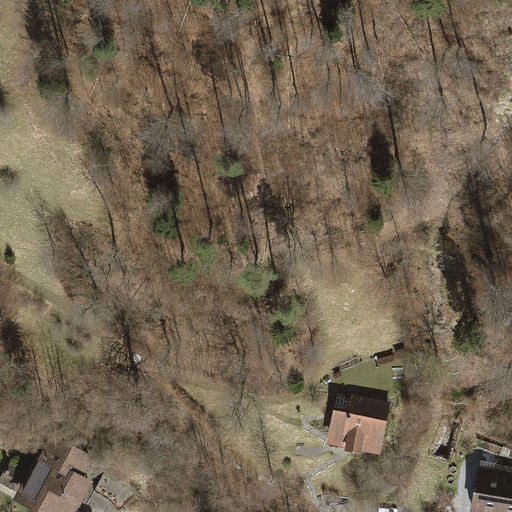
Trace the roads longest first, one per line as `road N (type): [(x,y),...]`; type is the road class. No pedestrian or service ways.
road 1 (track): [(331,511),(305,508),(233,459),(127,355),(0,270)]
road 2 (track): [(75,0),(131,24),(181,32),(227,27),(295,0)]
